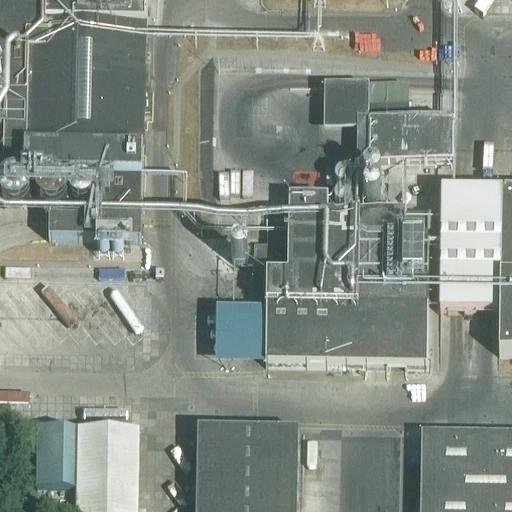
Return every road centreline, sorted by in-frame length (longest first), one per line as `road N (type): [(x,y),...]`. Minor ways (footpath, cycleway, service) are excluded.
road 1 (unknown): [(187,3),(164,12),(162,23),(160,245),(167,305),(191,370)]
road 2 (unknown): [(473,45),(467,415)]
road 3 (unknown): [(410,27),(187,3)]
road 4 (unknown): [(191,370),(21,366)]
road 5 (unknown): [(191,370),(246,407),(342,420)]
road 6 (unknown): [(467,415),(342,420)]
